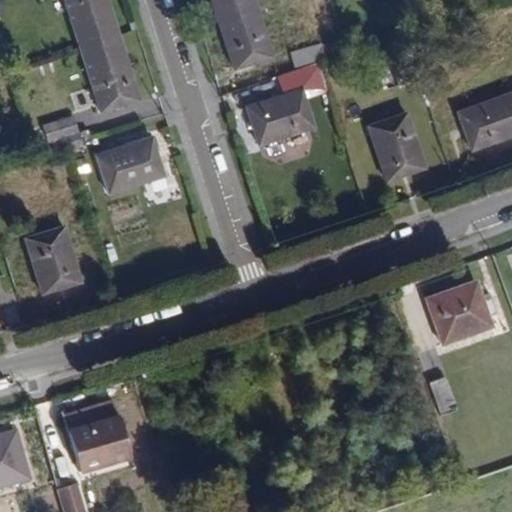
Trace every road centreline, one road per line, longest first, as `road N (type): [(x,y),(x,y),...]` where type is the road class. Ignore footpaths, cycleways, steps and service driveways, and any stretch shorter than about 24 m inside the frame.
road 1 (residential): [(244,291),(151,0)]
road 2 (residential): [(511,199),(244,291)]
road 3 (residential): [(244,291),(0,364)]
